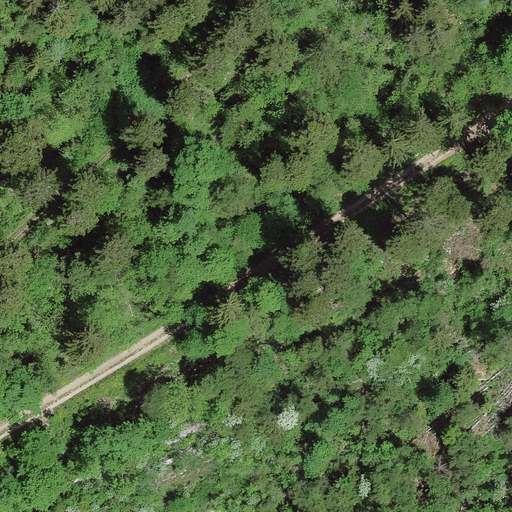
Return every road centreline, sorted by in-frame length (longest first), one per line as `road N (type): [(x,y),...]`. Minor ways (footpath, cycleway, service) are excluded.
road 1 (track): [(0,438),(511,104)]
road 2 (track): [(256,0),(0,249)]
